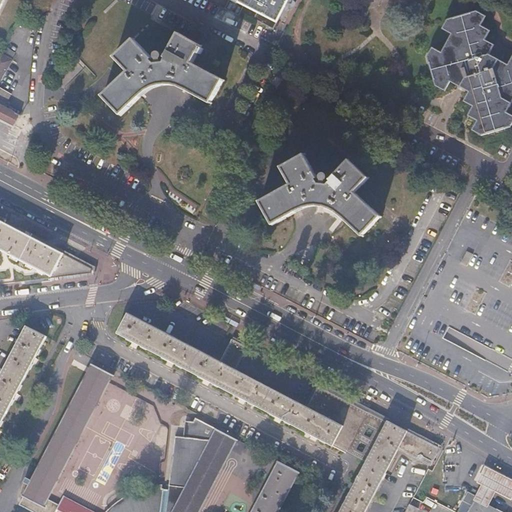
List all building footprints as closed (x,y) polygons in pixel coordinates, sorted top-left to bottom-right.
[(231,0),(230,2),(235,5),(237,1),(258,12),(254,21),(274,31),(290,0),(231,0)] [(433,48),(428,58),(438,88),(447,93),(452,84),(471,94),(466,103),(475,108),(470,118),(479,123),(474,133),(483,137),(510,128),(511,124),(511,116),(507,114),(511,103),(511,60),(509,66),(490,56),(495,47),(486,42),(491,32),(481,27),(487,17),(477,12),(447,21),(443,30),(452,35),(443,53),(433,48)] [(135,39),(115,58),(129,74),(103,96),(121,117),(143,97),(147,94),(154,91),(159,89),(165,88),(170,88),(176,88),(180,89),(185,91),(211,104),(224,80),(193,63),(199,53),(201,54),(204,49),(201,48),(202,46),(178,33),(166,58),(168,59),(166,62),(156,64),(152,60),(154,59),(135,39)] [(162,47),(164,39),(155,37),(153,45),(162,47)] [(0,119),(14,126),(20,115),(0,105),(0,84),(15,60),(1,51),(0,52),(0,119)] [(286,74),(277,70),(272,80),(269,86),(278,90),(281,85),(286,74)] [(0,141),(15,149),(23,133),(0,122),(0,141)] [(281,166),(291,184),(260,202),(274,224),(295,212),(300,210),(305,208),(312,207),(317,207),(321,207),(326,208),(331,210),(338,213),(342,216),(363,236),(381,217),(356,193),(370,180),(353,161),(331,179),(333,180),(328,184),(318,181),(316,177),(317,176),(304,152),(281,166)] [(0,220),(0,284),(42,279),(42,281),(93,275),(95,268),(74,257),(70,260),(43,243),(0,220)] [(473,255),(467,252),(461,262),(460,264),(466,267),(473,255)] [(129,314),(119,333),(367,463),(340,511),(364,511),(398,449),(430,465),(439,449),(396,426),(318,385),(307,407),(271,389),(236,370),(248,348),(233,340),(221,362),(129,314)] [(0,424),(46,336),(27,326),(0,377),(0,424)] [(113,375),(93,364),(19,505),(32,511),(198,511),(237,440),(195,419),(193,422),(185,422),(183,438),(175,437),(168,490),(161,489),(162,485),(152,486),(127,495),(112,506),(106,511),(91,511),(63,497),(59,505),(48,499),(113,375)] [(277,511),(298,473),(278,462),(250,511),(277,511)] [(477,495),(467,511),(505,511),(506,511),(477,495)]
